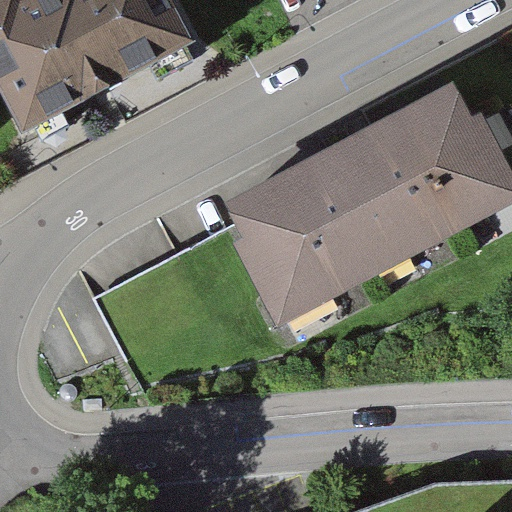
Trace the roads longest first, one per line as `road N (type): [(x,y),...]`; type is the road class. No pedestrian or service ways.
road 1 (residential): [(0,287),(8,267),(132,179),(479,0)]
road 2 (residential): [(511,469),(71,495),(11,462)]
